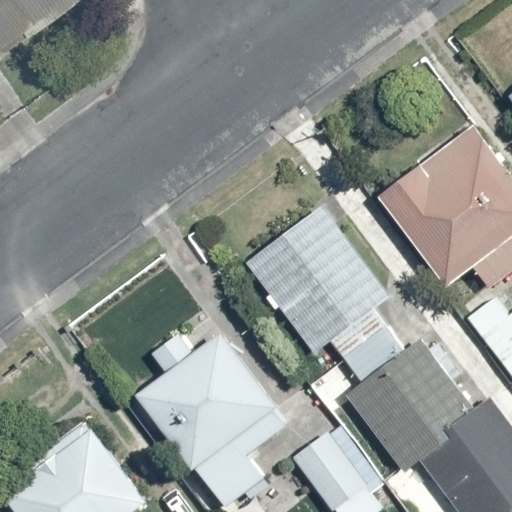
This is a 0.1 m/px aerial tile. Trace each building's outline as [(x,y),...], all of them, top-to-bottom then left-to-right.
[(0,0),(0,40),(58,0),(0,0)] [(511,268),(511,182),(469,124),(387,184),(432,246),(422,253),(444,284),(469,266),(486,288),(511,268)] [(389,294),(320,203),(243,262),(311,352),(389,294)] [(511,312),(498,293),(467,316),(511,377),(511,312)] [(511,432),(488,400),(436,330),(407,351),(381,316),(337,349),(361,382),(343,395),(400,472),(416,460),(454,511),(508,511),(511,509),(511,432)] [(298,415),(224,324),(144,390),(235,500),(274,469),(257,449),(298,415)] [(127,511),(146,498),(88,419),(0,483),(0,493),(13,511),(127,511)] [(375,511),(387,503),(330,430),(292,460),(332,511),(375,511)]
